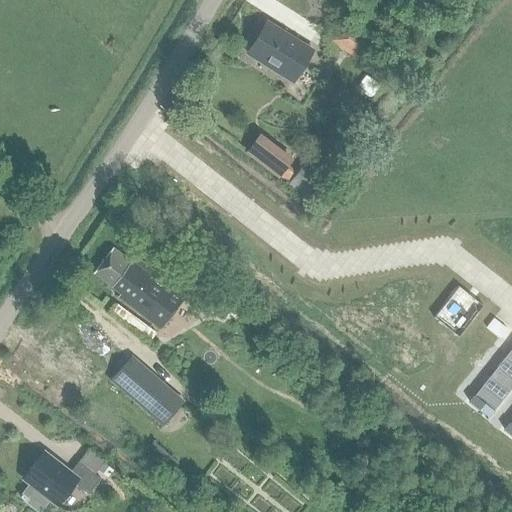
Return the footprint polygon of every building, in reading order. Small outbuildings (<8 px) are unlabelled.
[(343,13),(330,32),(336,37),(334,40),(354,55),(356,52),(363,57),(376,38),(343,13)] [(266,24),(247,54),(292,82),(311,52),(266,24)] [(210,96),(233,106),(246,78),(224,67),(210,96)] [(246,150),(309,199),(324,181),(303,165),(299,171),(289,163),(286,166),(254,141),(246,150)] [(185,297),(134,258),(130,263),(112,249),(93,275),(119,294),(117,298),(159,330),(185,297)] [(155,333),(116,304),(110,312),(149,341),(155,333)] [(498,338),(506,329),(493,318),(485,328),(498,338)] [(91,373),(67,354),(78,341),(61,327),(50,341),(47,338),(25,367),(68,401),(91,373)] [(511,339),(505,348),(463,399),(481,414),(511,376),(511,339)] [(109,381),(162,427),(183,402),(130,356),(109,381)] [(511,413),(500,427),(511,437),(511,413)] [(29,485),(19,498),(37,511),(38,511),(48,500),(55,505),(72,484),(87,496),(99,480),(91,474),(77,462),(69,473),(43,454),(23,480),(29,485)]
